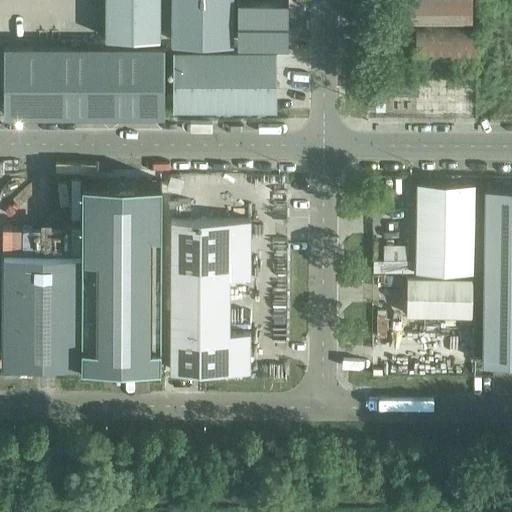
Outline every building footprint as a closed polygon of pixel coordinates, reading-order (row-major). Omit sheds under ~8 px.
[(159,0),(90,0),(91,1),(106,1),(106,36),(160,36),(160,20),(159,0)] [(232,0),(172,0),(172,39),(233,40),(232,0)] [(236,0),(236,40),(286,40),(286,0),(236,0)] [(474,24),(474,0),(398,0),(398,24),(474,24)] [(476,57),(477,27),(417,26),(416,56),(476,57)] [(165,44),(4,44),(5,113),(165,113),(165,44)] [(277,89),(277,68),(277,50),(277,49),(173,49),(173,91),(173,108),(277,108),(277,89)] [(88,245),(88,355),(167,355),(168,173),(10,173),(9,245),(88,245)] [(472,270),(474,181),(418,180),(416,269),(472,270)] [(511,185),(486,185),(483,361),(511,361),(511,185)] [(229,330),(230,275),(250,275),(251,217),(171,217),(171,368),(250,369),(250,330),(229,330)] [(409,257),(410,242),(377,240),(376,255),(409,257)] [(88,355),(88,245),(9,245),(9,354),(88,355)] [(473,314),(473,276),(407,276),(407,314),(473,314)] [(385,367),(464,367),(464,328),(385,328),(385,367)]
